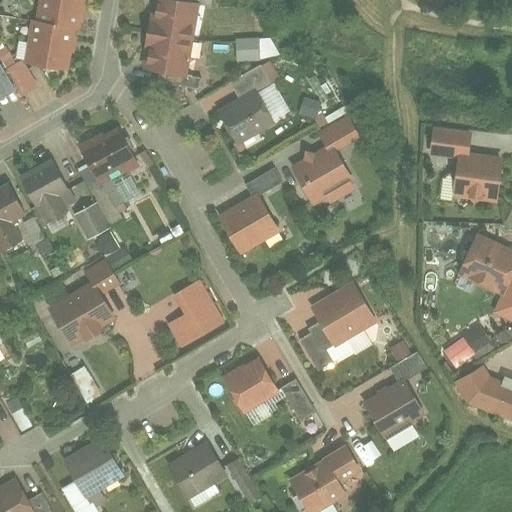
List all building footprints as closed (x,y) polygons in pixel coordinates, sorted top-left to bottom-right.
[(30,19),(23,62),(67,69),(74,27),(78,28),(82,0),(37,0),(34,19),(30,19)] [(179,0),(154,0),(142,67),(159,70),(187,76),(200,4),(183,1),(179,0)] [(232,38),(233,60),(274,57),(273,36),(232,38)] [(20,60),(2,70),(13,91),(16,97),(35,87),(20,60)] [(230,81),(240,99),(256,90),(270,83),(260,65),(230,81)] [(0,98),(13,91),(2,70),(0,66),(0,98)] [(187,76),(159,70),(156,82),(198,90),(200,78),(187,76)] [(240,99),(219,109),(236,142),(273,123),(256,90),(240,99)] [(317,134),(324,147),(333,142),(336,148),(358,136),(348,117),(317,134)] [(119,125),(80,146),(101,184),(140,162),(119,125)] [(459,152),(469,153),(471,132),(434,127),(430,153),(459,156),(459,152)] [(302,159),(292,165),(313,203),(325,196),(328,201),(354,186),(352,182),(354,180),(336,148),(333,142),(324,147),(314,153),(306,153),(302,159)] [(455,179),(453,194),(467,196),(473,203),(481,198),(495,200),(501,158),(469,153),(459,152),(459,156),(457,164),(449,171),(455,179)] [(49,157),(18,175),(44,222),(64,211),(57,198),(68,191),(49,157)] [(245,184),(251,195),(255,193),(257,195),(280,182),(273,168),(245,184)] [(10,179),(0,184),(0,248),(18,239),(11,225),(30,215),(10,179)] [(251,195),(218,214),(240,251),(277,230),(257,195),(255,193),(251,195)] [(95,203),(73,215),(86,239),(108,227),(95,203)] [(93,237),(101,256),(117,250),(109,230),(93,237)] [(511,251),(476,235),(458,273),(503,293),(511,276),(511,272),(511,251)] [(92,282),(99,294),(118,284),(105,260),(86,270),(92,282)] [(511,276),(503,293),(494,313),(511,320),(511,276)] [(186,314),(168,324),(181,347),(223,322),(198,279),(174,293),(186,314)] [(92,282),(49,307),(69,341),(82,334),(85,339),(102,329),(99,324),(112,316),(99,294),(92,282)] [(353,283),(312,306),(321,321),(334,343),(374,320),(353,283)] [(334,343),(321,321),(308,329),(311,332),(299,339),(317,369),(332,360),(325,348),(334,343)] [(473,328),(461,336),(468,347),(480,339),(473,328)] [(451,367),(472,355),(462,337),(441,349),(451,367)] [(390,369),(399,383),(404,380),(426,367),(418,353),(390,369)] [(257,356),(223,376),(243,410),(277,390),(257,356)] [(511,384),(490,376),(483,364),(455,381),(467,401),(511,419),(511,384)] [(77,393),(91,387),(84,367),(69,373),(77,393)] [(295,379),(280,388),(296,416),(311,408),(295,379)] [(399,383),(365,403),(384,436),(424,412),(404,380),(399,383)] [(101,439),(65,460),(77,481),(87,497),(123,476),(101,439)] [(205,443),(169,464),(188,498),(225,477),(205,443)] [(344,445),(289,479),(309,511),(314,511),(345,493),(339,483),(360,471),(344,445)] [(237,458),(225,465),(248,503),(260,495),(237,458)] [(15,479),(0,486),(0,511),(32,511),(26,500),(15,479)] [(87,497),(77,481),(62,490),(75,511),(94,511),(95,511),(87,497)] [(50,511),(39,492),(26,500),(32,511),(50,511)]
